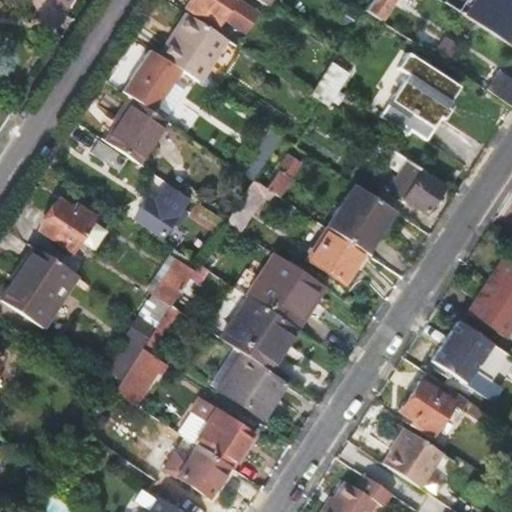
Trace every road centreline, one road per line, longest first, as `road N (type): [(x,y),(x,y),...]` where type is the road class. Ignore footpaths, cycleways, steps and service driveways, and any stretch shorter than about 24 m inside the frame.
road 1 (residential): [(273,511),(511,153)]
road 2 (residential): [(0,184),(122,0)]
